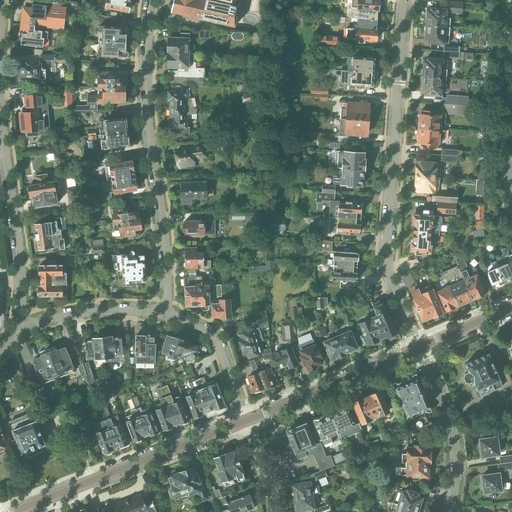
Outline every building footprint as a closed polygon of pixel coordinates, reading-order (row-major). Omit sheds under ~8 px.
[(43,28),(43,27),(64,30),(67,7),(60,6),(60,0),(43,0),(43,5),(32,4),(31,9),(23,8),(21,25),(35,26),(35,27),(43,28)] [(131,0),(98,0),(97,6),(98,7),(105,9),(105,7),(129,12),(131,0)] [(173,0),(171,12),(235,27),(240,0),(173,0)] [(351,0),(351,8),(351,18),(357,18),(376,19),(377,10),(378,10),(381,8),(381,4),(378,1),(373,0),(372,0),(351,0)] [(427,11),(426,25),(450,27),(450,19),(446,18),(446,13),(462,14),(463,2),(446,1),(446,10),(430,9),(430,11),(427,11)] [(347,28),(346,38),(375,40),(379,37),(379,33),(377,31),(376,30),(376,19),(357,18),(356,29),(347,28)] [(35,26),(21,25),(19,39),(21,40),(20,45),(43,47),(44,39),(47,39),(48,32),(35,30),(35,27),(35,26)] [(426,25),(425,40),(428,40),(428,43),(444,44),(449,44),(449,35),(450,27),(426,25)] [(99,41),(127,42),(127,33),(129,31),(129,29),(128,28),(100,26),(99,41)] [(169,53),(194,54),(195,45),(190,44),(190,38),(190,33),(180,33),(180,37),(169,37),(169,53)] [(318,45),(335,46),(339,46),(339,41),(339,36),(319,35),(318,45)] [(127,42),(99,41),(98,56),(127,57),(128,56),(128,53),(126,51),(127,42)] [(182,77),(196,78),(204,78),(205,68),(196,68),(196,62),(194,62),(194,54),(169,53),(168,68),(178,68),(177,71),(168,71),(168,77),(182,77)] [(264,53),(264,62),(273,63),(273,53),(272,53),(264,53)] [(347,71),(376,73),(377,68),(374,68),(375,59),(353,57),(348,57),(347,71)] [(424,61),(423,76),(446,78),(447,70),(442,70),(443,60),(427,59),(427,61),(424,61)] [(19,65),(18,66),(18,69),(19,70),(20,80),(32,79),(33,80),(36,80),(37,79),(46,79),(45,69),(48,69),(48,61),(40,61),(40,63),(19,63),(19,65)] [(342,71),(325,69),(325,74),(342,75),(341,77),(343,77),(342,84),(351,85),(373,87),(373,77),(376,77),(376,73),(347,71),(342,70),(342,71)] [(98,73),(98,87),(125,87),(125,79),(119,79),(119,73),(98,73)] [(446,78),(423,76),(422,92),(425,93),(425,95),(441,96),(441,86),(445,87),(446,78)] [(125,87),(98,87),(98,95),(88,95),(88,102),(95,102),(97,104),(101,104),(101,101),(125,101),(125,87)] [(169,102),(169,109),(184,109),(184,108),(193,108),(191,98),(187,98),(187,89),(182,89),(182,87),(171,87),(171,91),(167,91),(167,102),(169,102)] [(315,94),(328,95),(329,88),(312,87),(311,94),(315,94)] [(71,89),(64,89),(64,99),(72,99),(71,89)] [(242,96),(243,103),(247,103),(247,104),(256,102),(253,92),(245,94),(245,95),(242,96)] [(41,97),(41,95),(25,96),(26,109),(27,109),(27,113),(20,114),(22,132),(25,131),(25,136),(26,136),(27,137),(36,137),(37,137),(38,135),(38,130),(49,129),(47,105),(46,105),(45,97),(41,97)] [(441,104),(465,106),(473,106),(473,100),(468,99),(468,96),(446,95),(446,98),(442,98),(441,104)] [(341,109),(340,119),(367,120),(369,105),(343,103),(343,109),(341,109)] [(446,112),(446,114),(465,115),(465,106),(441,104),(441,112),(446,112)] [(254,110),(251,111),(250,109),(246,109),(246,111),(250,111),(251,118),(255,117),(255,116),(263,115),(262,106),(254,108),(254,110)] [(184,109),(169,109),(169,122),(173,122),(173,129),(179,129),(179,137),(189,137),(189,128),(187,128),(187,119),(197,119),(197,114),(201,114),(201,109),(193,108),(184,108),(184,109)] [(419,127),(419,129),(445,131),(446,114),(446,112),(441,112),(425,111),(424,115),(420,115),(420,122),(418,122),(418,126),(419,127)] [(98,119),(100,135),(128,132),(126,117),(104,120),(104,119),(98,119)] [(340,119),(340,120),(339,135),(329,134),(328,141),(330,141),(330,143),(338,143),(338,142),(352,143),(352,135),(356,136),(356,135),(366,135),(367,120),(340,119)] [(445,131),(419,129),(419,130),(418,131),(417,135),(419,136),(418,143),(425,144),(424,148),(438,149),(439,139),(444,139),(445,131)] [(128,132),(100,135),(102,149),(130,146),(128,132)] [(323,141),(324,133),(304,132),(303,140),(323,141)] [(183,150),(175,151),(175,155),(174,155),(175,160),(176,160),(177,164),(178,164),(178,168),(186,167),(186,165),(194,164),(193,158),(206,156),(205,147),(204,147),(204,144),(183,147),(183,150)] [(338,168),(364,170),(365,170),(365,161),(364,161),(364,154),(360,153),(360,152),(350,152),(350,153),(344,152),(344,151),(337,151),(336,168),(338,168)] [(92,167),(91,159),(80,161),(81,168),(92,167)] [(107,180),(134,175),(132,161),(110,165),(110,163),(105,164),(107,180)] [(418,162),(417,176),(440,178),(441,169),(441,163),(418,162)] [(364,170),(338,168),(337,176),(333,176),(333,184),(340,184),(341,184),(348,185),(348,186),(358,187),(358,186),(362,186),(362,179),(363,179),(364,170)] [(60,191),(58,181),(48,183),(47,174),(34,176),(36,184),(29,185),(30,196),(32,195),(34,208),(58,204),(56,192),(60,191)] [(134,175),(107,180),(109,194),(136,189),(134,175)] [(416,191),(418,191),(418,192),(421,193),(422,191),(434,192),(433,201),(456,203),(456,195),(448,195),(448,192),(438,191),(438,187),(440,187),(440,178),(417,176),(416,191)] [(207,183),(182,184),(183,204),(192,204),(192,199),(207,198),(207,183)] [(323,185),(322,193),(335,193),(336,186),(323,185)] [(66,189),(69,206),(82,204),(80,187),(66,189)] [(329,217),(330,217),(338,218),(361,219),(362,205),(352,204),(352,202),(346,201),(346,204),(339,203),(339,201),(334,201),(335,194),(335,193),(322,193),(316,192),(316,203),(322,203),(322,201),(331,202),(331,204),(330,204),(329,217)] [(109,194),(109,195),(100,197),(101,202),(112,200),(111,194),(109,194)] [(455,214),(456,205),(438,204),(437,212),(455,214)] [(112,210),(114,223),(140,220),(139,211),(133,212),(133,209),(130,209),(130,207),(112,210)] [(430,234),(439,235),(440,216),(434,216),(434,211),(415,210),(415,215),(414,215),(412,216),(412,222),(414,224),(414,233),(430,234)] [(285,217),(267,217),(266,230),(284,231),(285,217)] [(337,231),(337,232),(344,232),(343,234),(350,234),(350,232),(360,233),(361,219),(338,218),(330,217),(329,233),(336,233),(337,231)] [(36,237),(61,233),(61,228),(62,228),(61,218),(56,218),(57,221),(35,224),(36,232),(36,237)] [(140,220),(114,223),(115,228),(119,228),(119,235),(122,234),(122,236),(135,235),(135,229),(141,228),(140,220)] [(216,221),(185,221),(185,236),(216,235),(216,221)] [(483,229),(472,231),(474,237),(484,235),(483,229)] [(61,233),(36,237),(37,242),(38,241),(39,250),(60,247),(60,249),(65,249),(64,238),(62,238),(61,233)] [(430,234),(414,233),(413,243),(411,244),(410,249),(412,252),(415,252),(415,256),(422,256),(423,252),(431,253),(432,242),(438,243),(439,235),(430,234)] [(91,247),(92,248),(104,246),(103,239),(91,240),(92,247),(91,247)] [(332,251),(332,241),(312,240),(311,249),(332,251)] [(92,248),(86,249),(87,255),(105,253),(104,246),(92,248)] [(197,248),(185,248),(186,268),(211,267),(211,261),(204,261),(204,253),(197,254),(197,248)] [(496,256),(497,261),(498,263),(497,264),(498,266),(496,267),(503,283),(511,279),(511,276),(511,275),(507,264),(509,263),(509,256),(508,248),(502,248),(502,255),(496,256)] [(326,265),(334,265),(337,266),(357,267),(358,253),(348,253),(349,250),(342,250),(342,252),(333,251),(333,259),(326,259),(326,265)] [(118,270),(145,269),(144,255),(139,255),(139,253),(135,253),(133,251),(130,251),(129,253),(129,254),(112,255),(113,261),(117,261),(118,270)] [(465,280),(473,299),(484,294),(476,276),(479,275),(476,268),(469,267),(468,267),(464,258),(456,262),(458,266),(464,281),(465,280)] [(498,263),(497,261),(492,263),(492,260),(486,261),(488,277),(493,287),(503,283),(496,267),(498,266),(497,264),(498,263)] [(42,280),(67,280),(67,272),(62,272),(62,265),(55,265),(55,261),(47,261),(47,265),(40,265),(40,267),(39,267),(39,273),(40,273),(40,275),(42,275),(42,280)] [(357,267),(337,266),(334,265),(333,271),(332,271),(331,280),(340,280),(340,283),(346,283),(347,281),(356,282),(357,267)] [(443,272),(457,306),(473,299),(465,280),(464,281),(458,266),(443,272)] [(457,306),(443,272),(441,268),(435,271),(438,278),(436,279),(438,282),(434,283),(446,311),(457,306)] [(145,269),(118,270),(119,280),(110,280),(110,287),(129,286),(133,288),(135,288),(137,286),(136,282),(146,281),(145,269)] [(196,286),(196,277),(196,269),(186,269),(186,275),(189,275),(189,277),(184,278),(185,286),(186,306),(199,305),(198,296),(195,296),(194,287),(196,286)] [(211,304),(210,299),(210,292),(214,292),(213,288),(213,285),(203,286),(202,276),(196,277),(196,286),(194,287),(195,296),(198,296),(199,305),(201,305),(201,309),(203,311),(207,310),(209,308),(209,304),(211,304)] [(67,280),(42,280),(42,286),(41,286),(41,292),(40,292),(38,293),(38,295),(40,297),(42,297),(43,295),(47,295),(47,299),(55,299),(55,295),(62,295),(62,288),(67,288),(67,280)] [(421,295),(419,291),(417,286),(410,289),(411,292),(410,292),(422,321),(442,312),(430,285),(421,290),(423,294),(421,295)] [(362,292),(366,300),(371,298),(367,290),(362,292)] [(361,302),(366,300),(362,292),(357,295),(361,302)] [(235,307),(234,299),(220,300),(220,303),(211,304),(213,317),(221,316),(221,318),(231,317),(231,308),(235,307)] [(374,318),(382,338),(388,336),(390,339),(396,337),(394,333),(396,332),(387,312),(385,313),(382,303),(380,304),(379,301),(372,303),(374,309),(371,310),(374,318)] [(290,309),(291,320),(299,319),(297,307),(290,308),(290,309)] [(267,317),(258,322),(261,327),(268,323),(267,317)] [(382,338),(374,318),(360,324),(365,335),(360,337),(363,346),(382,338)] [(294,349),(291,322),(282,323),(284,342),(288,342),(288,348),(273,354),(279,369),(288,365),(289,368),(298,365),(292,350),(294,349)] [(242,338),(239,340),(239,341),(239,343),(240,345),(241,346),(241,348),(257,342),(263,340),(259,328),(255,330),(240,334),(242,338)] [(337,336),(346,356),(351,353),(358,349),(350,331),(337,336)] [(136,335),(135,355),(136,355),(136,362),(154,363),(154,356),(155,356),(156,336),(136,335)] [(167,336),(162,352),(168,354),(167,358),(176,361),(178,357),(178,355),(183,340),(182,340),(181,338),(181,337),(176,336),(174,338),(173,337),(173,338),(167,336)] [(337,360),(346,356),(337,336),(323,342),(332,361),(337,359),(337,360)] [(112,337),(103,338),(105,360),(105,362),(124,360),(124,371),(130,371),(129,356),(125,357),(124,355),(122,355),(120,337),(112,338),(112,337)] [(94,340),(85,341),(88,359),(96,358),(96,362),(105,360),(103,338),(94,339),(94,340)] [(178,355),(178,357),(185,359),(187,365),(195,361),(195,359),(195,355),(193,354),(192,351),(196,350),(197,346),(183,340),(178,355)] [(315,345),(313,340),(299,346),(301,351),(300,351),(302,356),(301,356),(304,365),(306,365),(308,372),(317,368),(317,366),(322,363),(319,356),(323,354),(319,344),(315,345)] [(257,342),(241,348),(242,349),(241,350),(242,353),(243,354),(244,355),(247,354),(248,358),(261,354),(262,354),(263,353),(262,350),(261,349),(260,350),(257,342)] [(55,346),(47,349),(58,378),(74,371),(70,361),(71,361),(68,354),(67,354),(65,348),(57,351),(57,350),(55,346)] [(263,353),(262,354),(262,356),(263,357),(267,355),(267,354),(271,353),(270,348),(264,350),(262,350),(263,353)] [(39,377),(33,380),(38,394),(42,392),(48,390),(45,383),(58,378),(47,349),(40,352),(41,356),(41,357),(33,360),(40,377),(39,377)] [(500,380),(488,354),(465,364),(468,372),(464,374),(463,378),(465,383),(469,384),(473,383),(476,390),(492,383),(495,389),(502,386),(499,380),(500,380)] [(253,392),(264,388),(259,373),(254,360),(249,361),(254,374),(247,377),(253,392)] [(89,362),(83,364),(87,375),(88,379),(94,377),(89,362)] [(83,364),(78,366),(81,377),(86,375),(87,375),(83,364)] [(259,373),(264,388),(265,389),(276,384),(275,381),(276,380),(273,373),(272,374),(270,368),(259,373)] [(395,383),(392,384),(393,388),(396,389),(408,416),(406,419),(408,422),(411,421),(412,418),(426,412),(429,413),(432,412),(430,408),(428,407),(416,380),(418,377),(416,374),(413,375),(411,378),(398,384),(395,383)] [(195,381),(207,412),(215,409),(224,406),(214,381),(206,384),(204,377),(195,381)] [(195,381),(194,378),(188,381),(187,383),(189,387),(191,388),(192,390),(185,392),(194,417),(203,414),(202,413),(207,412),(195,381)] [(33,380),(29,381),(34,395),(38,394),(33,380)] [(164,429),(176,425),(162,390),(163,389),(162,387),(156,389),(162,403),(154,406),(164,429)] [(163,389),(162,390),(176,425),(180,423),(183,425),(187,424),(187,420),(188,420),(179,397),(172,400),(168,388),(163,390),(163,389)] [(371,396),(367,398),(375,417),(388,412),(383,400),(389,398),(385,390),(380,392),(371,395),(371,396)] [(375,417),(367,398),(363,400),(362,399),(360,400),(359,396),(353,399),(355,402),(353,403),(362,423),(375,417)] [(132,399),(146,436),(158,431),(149,408),(142,411),(137,397),(132,399)] [(146,436),(132,399),(128,400),(132,414),(124,416),(133,441),(146,436)] [(393,413),(398,411),(397,406),(395,402),(389,404),(393,413)] [(339,410),(331,413),(339,433),(341,436),(341,437),(341,438),(342,440),(342,439),(342,438),(358,431),(347,406),(338,409),(339,410)] [(90,429),(82,407),(71,411),(79,433),(90,429)] [(105,420),(116,447),(128,443),(117,415),(110,418),(106,407),(101,409),(102,413),(104,418),(105,420)] [(9,421),(13,431),(22,454),(45,445),(36,421),(35,422),(32,414),(33,414),(32,412),(9,421)] [(339,433),(331,413),(323,417),(323,416),(314,420),(324,445),(341,438),(341,437),(341,436),(339,433)] [(116,447),(105,420),(93,424),(104,452),(116,447)] [(9,446),(13,444),(9,432),(11,431),(9,424),(3,426),(6,433),(3,434),(5,439),(6,438),(9,446)] [(321,442),(314,445),(306,424),(296,428),(292,425),(288,427),(287,431),(286,431),(288,435),(283,437),(288,449),(293,447),(298,460),(307,456),(307,457),(313,454),(320,471),(324,469),(334,465),(330,455),(326,457),(321,442)] [(5,439),(3,434),(0,426),(0,451),(8,448),(5,439)] [(408,434),(397,438),(400,444),(411,440),(408,434)] [(482,457),(500,455),(497,437),(480,440),(480,444),(479,446),(479,448),(479,450),(480,451),(482,453),(482,457)] [(396,439),(387,443),(389,449),(398,445),(396,439)] [(406,462),(429,463),(430,463),(430,449),(429,449),(429,447),(414,447),(414,448),(408,448),(408,454),(403,454),(402,462),(406,462)] [(243,472),(234,450),(226,453),(214,458),(220,475),(217,476),(220,482),(223,481),(225,486),(234,483),(233,478),(235,478),(235,479),(237,478),(238,481),(244,479),(242,473),(243,472)] [(511,461),(511,454),(499,457),(500,463),(511,461)] [(358,468),(364,466),(361,458),(354,460),(358,468)] [(511,469),(511,461),(500,463),(500,464),(497,464),(498,471),(511,469)] [(429,463),(406,462),(406,468),(401,468),(401,476),(407,476),(407,477),(428,478),(429,463)] [(168,477),(172,487),(171,488),(170,491),(172,496),(175,497),(178,496),(181,500),(184,500),(186,499),(188,498),(189,497),(188,492),(189,492),(190,494),(198,491),(201,500),(207,498),(203,489),(206,488),(203,481),(199,482),(195,473),(193,474),(190,467),(180,471),(181,472),(168,477)] [(295,498),(317,495),(320,493),(319,485),(316,485),(315,481),(327,476),(324,469),(320,471),(308,476),(309,482),(293,485),(295,498)] [(503,497),(502,491),(499,473),(482,476),(483,480),(480,480),(482,500),(503,497)] [(364,496),(371,497),(378,499),(377,491),(375,489),(374,483),(363,484),(363,493),(364,496)] [(215,500),(222,497),(219,489),(215,491),(214,487),(210,488),(215,500)] [(398,487),(393,502),(418,510),(423,497),(418,495),(419,494),(408,490),(408,492),(403,491),(404,489),(398,487)] [(143,500),(141,494),(112,505),(115,511),(139,511),(147,509),(147,511),(146,511),(156,511),(151,497),(143,500)] [(222,497),(215,500),(218,508),(227,504),(229,510),(223,511),(242,511),(254,508),(249,494),(228,502),(225,496),(222,497)] [(317,495),(295,498),(297,511),(315,508),(314,503),(319,502),(317,495)] [(417,511),(418,510),(393,502),(390,510),(396,511),(417,511)]
